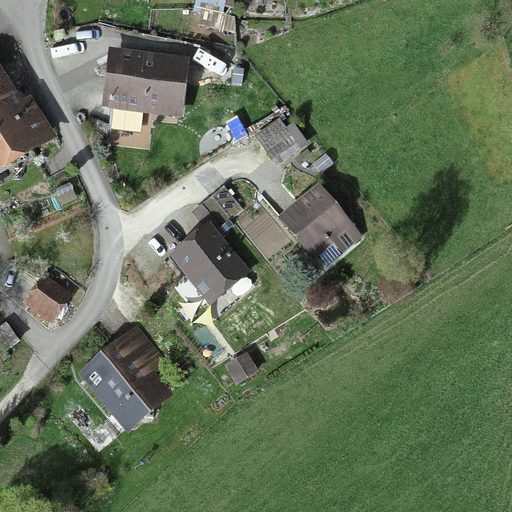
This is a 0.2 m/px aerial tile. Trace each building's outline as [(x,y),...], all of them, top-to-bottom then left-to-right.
[(182,63),(117,58),(109,143),(149,147),(152,112),(177,114),(182,63)] [(11,115),(0,97),(0,166),(50,134),(29,103),(11,115)] [(226,187),(215,197),(232,218),(244,209),(226,187)] [(215,197),(203,206),(221,228),(232,218),(215,197)] [(347,234),(320,202),(289,228),(316,260),(347,234)] [(245,273),(210,232),(178,258),(213,300),(245,273)] [(67,297),(44,281),(29,303),(52,319),(67,297)] [(122,353),(88,379),(129,431),(162,404),(122,353)]
